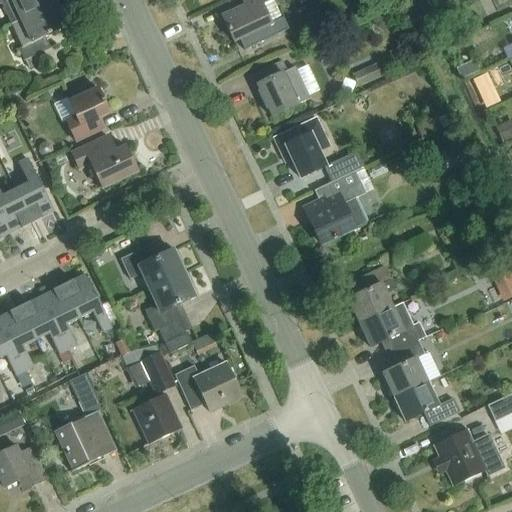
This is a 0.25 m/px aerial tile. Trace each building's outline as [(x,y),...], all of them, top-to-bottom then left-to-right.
[(0,0),(0,3),(11,26),(21,21),(56,5),(53,0),(0,0)] [(241,0),(244,7),(221,17),(234,44),(272,26),(262,6),(274,1),(273,0),(241,0)] [(21,21),(11,26),(21,49),(19,50),(25,62),(35,57),(58,47),(53,35),(67,28),(56,5),(21,21)] [(323,17),(302,26),(308,40),(329,31),(323,17)] [(383,34),(390,25),(379,17),(372,26),(383,34)] [(479,72),(474,62),(463,67),(457,69),(462,80),(469,77),(479,72)] [(258,96),(260,95),(271,119),(298,107),(310,101),(296,71),(288,75),(283,65),(251,80),(258,96)] [(377,66),(355,75),(360,87),(382,77),(377,66)] [(481,76),(472,80),(475,85),(483,81),(481,76)] [(66,98),(53,103),(62,122),(65,120),(76,144),(103,132),(103,131),(99,133),(94,123),(110,115),(99,91),(69,105),(66,98)] [(445,117),(438,120),(443,130),(449,127),(445,117)] [(503,144),(511,139),(511,120),(495,128),(503,144)] [(324,169),(326,168),(319,153),(329,148),(316,121),(274,140),(285,165),(292,162),(300,180),(324,169)] [(416,127),(421,139),(433,134),(427,122),(416,127)] [(462,149),(452,128),(444,132),(450,145),(451,145),(455,152),(462,149)] [(102,190),(137,173),(125,148),(114,153),(106,137),(71,154),(80,171),(91,166),(102,190)] [(469,147),(451,155),(457,168),(475,160),(469,147)] [(324,169),(331,184),(365,168),(357,153),(326,168),(324,169)] [(29,186),(16,192),(32,224),(54,214),(27,161),(18,165),(29,186)] [(355,200),(366,195),(375,191),(365,168),(331,184),(314,192),(319,203),(304,210),(321,247),(367,225),(355,200)] [(32,224),(16,192),(2,199),(0,194),(0,215),(10,235),(32,224)] [(0,240),(10,235),(0,215),(0,240)] [(140,277),(147,292),(185,276),(173,252),(152,262),(146,250),(153,247),(153,246),(120,261),(130,281),(140,277)] [(511,262),(493,272),(508,302),(511,300),(511,262)] [(347,301),(360,327),(393,311),(382,286),(390,282),(384,269),(360,279),(366,293),(347,301)] [(195,299),(185,276),(147,292),(155,308),(144,313),(154,333),(158,331),(164,344),(187,333),(175,308),(195,299)] [(64,288),(80,320),(92,313),(102,334),(112,329),(85,277),(64,288)] [(42,299),(68,351),(77,347),(66,326),(80,320),(64,288),(42,299)] [(20,310),(36,341),(49,335),(59,356),(68,351),(42,299),(20,310)] [(403,306),(393,311),(360,327),(370,350),(381,345),(387,358),(418,343),(426,339),(419,324),(413,327),(403,306)] [(0,319),(0,324),(24,373),(33,368),(23,348),(36,341),(20,310),(0,319)] [(0,359),(5,357),(16,377),(24,373),(0,324),(0,359)] [(170,356),(192,345),(192,344),(187,334),(164,345),(165,346),(169,355),(170,356)] [(210,335),(192,344),(192,345),(198,357),(217,348),(210,335)] [(382,375),(395,402),(428,386),(417,360),(425,357),(418,343),(387,358),(393,370),(382,375)] [(165,346),(158,350),(162,359),(169,355),(165,346)] [(174,387),(159,354),(156,348),(133,353),(122,358),(127,371),(141,364),(156,396),(174,387)] [(68,351),(59,356),(63,365),(73,360),(68,351)] [(226,365),(199,378),(194,367),(174,377),(191,413),(205,406),(208,414),(242,399),(226,365)] [(69,383),(85,419),(54,433),(54,435),(56,434),(73,472),(71,473),(72,474),(117,453),(100,415),(104,413),(86,375),(69,383)] [(438,407),(428,386),(395,402),(405,424),(424,415),(430,428),(459,415),(453,401),(438,407)] [(166,396),(132,412),(148,446),(182,431),(166,396)] [(511,399),(510,396),(487,407),(500,433),(511,427),(511,399)] [(18,426),(13,415),(2,420),(7,431),(18,426)] [(433,448),(438,459),(432,462),(439,476),(445,474),(452,489),(487,472),(487,471),(485,472),(484,468),(498,461),(503,471),(504,470),(488,437),(472,444),(467,433),(468,432),(468,431),(433,448)] [(19,455),(16,448),(0,455),(0,483),(3,490),(18,483),(22,492),(45,481),(31,450),(19,455)]
